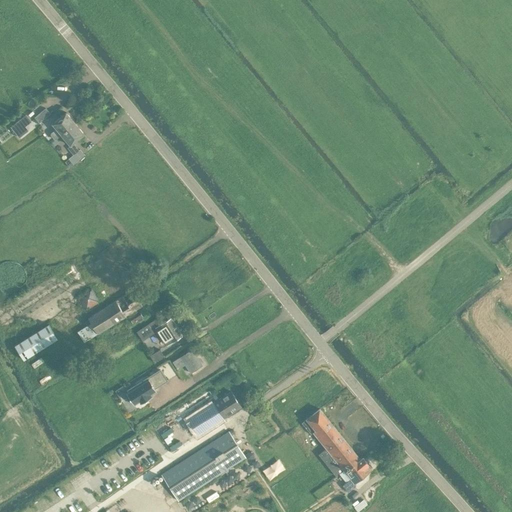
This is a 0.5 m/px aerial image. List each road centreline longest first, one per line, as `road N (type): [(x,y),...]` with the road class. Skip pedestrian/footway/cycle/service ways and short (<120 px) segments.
road 1 (unclassified): [(328,352),(41,0)]
road 2 (track): [(114,0),(292,212),(349,227),(401,276)]
road 3 (unclassified): [(328,352),(95,509)]
road 4 (unclassified): [(467,511),(328,352)]
